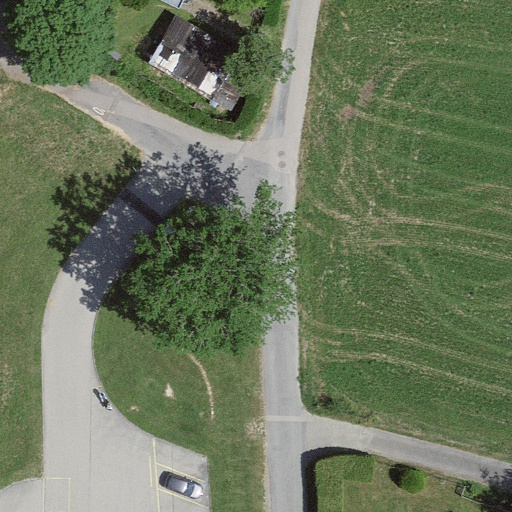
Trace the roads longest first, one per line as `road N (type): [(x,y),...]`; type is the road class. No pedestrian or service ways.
road 1 (residential): [(297,511),(268,185),(184,155),(24,51),(0,18)]
road 2 (track): [(268,185),(308,0)]
